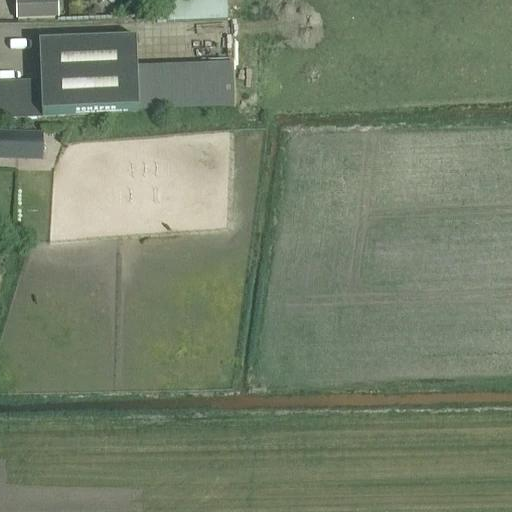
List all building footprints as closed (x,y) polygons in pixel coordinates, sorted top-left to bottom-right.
[(59,19),(58,0),(16,0),(17,20),(59,19)] [(144,0),(121,0),(121,11),(143,13),(144,0)] [(229,21),(227,0),(167,0),(168,24),(229,21)] [(39,46),(40,93),(21,94),(20,83),(0,84),(0,118),(41,118),(171,113),(170,80),(138,82),(136,42),(39,46)] [(0,158),(42,158),(44,157),(44,133),(0,134),(0,158)]
